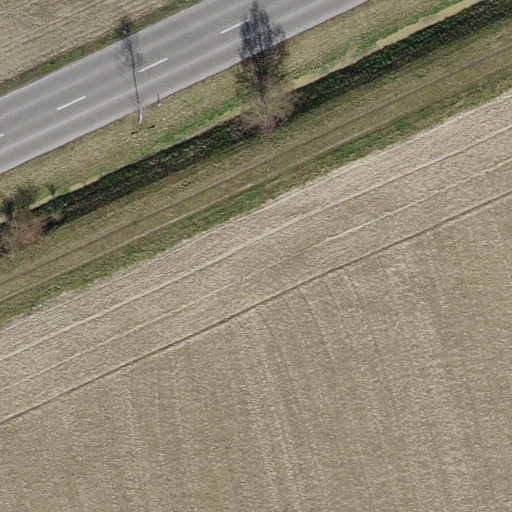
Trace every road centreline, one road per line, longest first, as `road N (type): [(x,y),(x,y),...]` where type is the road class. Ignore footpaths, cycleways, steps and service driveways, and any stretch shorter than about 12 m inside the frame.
road 1 (track): [(511,54),(0,295)]
road 2 (secondary): [(0,127),(266,0)]
